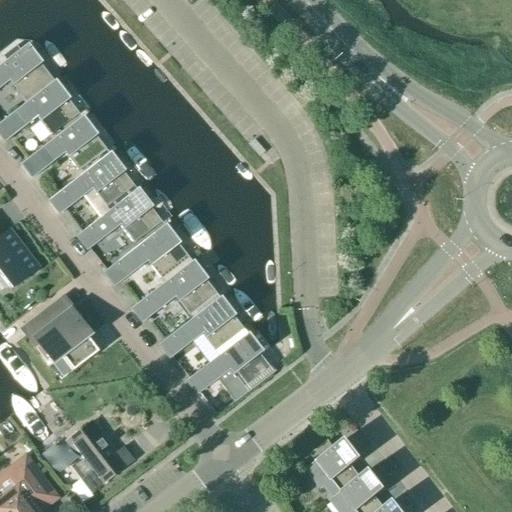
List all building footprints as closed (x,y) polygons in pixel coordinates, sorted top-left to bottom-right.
[(51,79),(26,47),(19,52),(16,47),(2,58),(6,63),(0,66),(0,89),(9,83),(22,101),(51,79)] [(50,137),(78,115),(54,83),(0,124),(0,138),(4,144),(36,119),(50,137)] [(77,173),(106,151),(82,119),(20,166),(31,180),(64,155),(77,173)] [(105,209),(134,187),(109,155),(48,202),(59,216),(91,191),(105,209)] [(132,245),(161,223),(137,191),(76,238),(87,252),(119,227),(132,245)] [(160,281),(188,259),(164,227),(103,274),(114,288),(146,263),(160,281)] [(0,238),(0,277),(10,291),(38,270),(9,232),(0,238)] [(188,317),(216,295),(191,263),(131,310),(142,324),(174,299),(188,317)] [(215,353),(244,331),(219,299),(158,346),(169,360),(201,335),(215,353)] [(61,318),(52,308),(21,332),(30,344),(33,341),(52,365),(61,358),(72,373),(97,353),(86,339),(89,337),(70,311),(61,318)] [(273,369),(248,338),(184,382),(197,398),(216,383),(230,402),(273,369)] [(215,419),(275,373),(274,371),(214,418),(215,419)] [(90,495),(114,476),(105,463),(114,456),(90,424),(67,442),(81,461),(70,469),(90,495)] [(360,479),(360,478),(352,468),(362,460),(346,439),(334,449),(328,442),(270,487),(271,488),(311,457),(315,462),(308,467),(333,500),(360,479)] [(37,511),(54,499),(24,460),(0,478),(0,511),(37,511)] [(381,511),(384,510),(384,509),(375,498),(386,491),(370,470),(360,478),(360,479),(333,500),(342,511),(381,511)] [(401,511),(394,501),(384,509),(384,510),(381,511),(401,511)]
